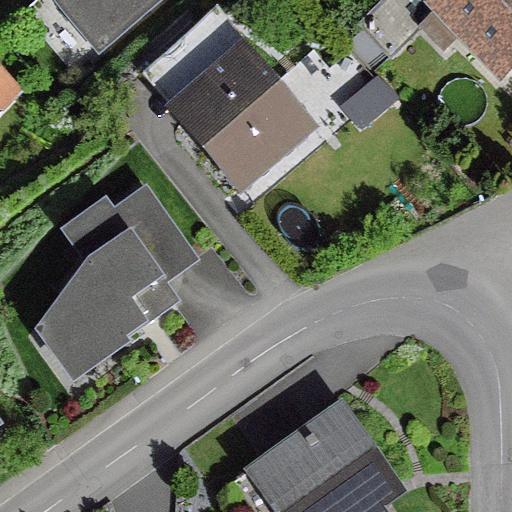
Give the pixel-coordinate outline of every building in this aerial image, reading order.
[(52,0),(93,49),(150,0),(52,0)] [(438,0),(382,0),(374,8),(354,28),(385,59),(434,10),(496,73),(511,56),(511,0),(440,0),(440,1),(438,0)] [(235,191),(304,131),(237,55),(202,86),(210,95),(177,124),(235,191)] [(0,121),(22,98),(0,77),(0,121)] [(344,115),(356,129),(391,100),(374,82),(351,101),(344,115)] [(113,341),(134,326),(167,303),(123,243),(86,270),(36,337),(68,382),(117,347),(113,341)] [(291,508),(284,511),(375,511),(368,501),(390,486),(335,410),(260,464),(291,508)]
